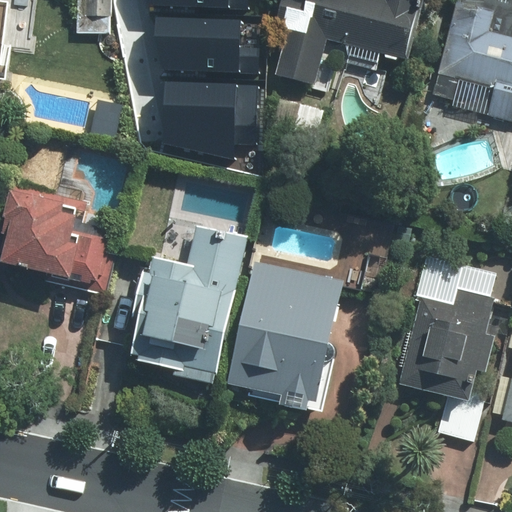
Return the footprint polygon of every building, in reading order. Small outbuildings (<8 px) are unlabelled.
[(114,17),(113,0),(78,0),(79,34),(111,34),(112,17),(114,17)] [(150,0),(152,7),(251,12),(251,0),(150,0)] [(330,35),(404,57),(417,16),(410,14),(414,0),(285,0),(280,19),(295,24),(279,76),(314,86),(330,35)] [(497,14),(457,5),(440,75),(497,89),(490,117),(511,122),(511,40),(491,35),(497,14)] [(162,71),(261,76),(262,49),(244,48),(245,21),(159,17),(158,39),(162,71)] [(0,80),(11,82),(16,41),(0,39),(0,80)] [(259,146),(260,87),(168,85),(168,146),(237,162),(237,146),(259,146)] [(0,233),(6,235),(0,256),(0,263),(109,293),(123,242),(80,230),(87,205),(12,185),(0,230),(0,233)] [(220,377),(249,237),(202,227),(194,267),(154,259),(133,359),(220,377)] [(252,400),(309,412),(310,405),(319,407),(346,282),(256,263),(229,387),(253,393),(252,400)] [(472,401),(478,375),(489,377),(498,338),(488,336),(496,299),(459,291),(456,305),(422,297),(403,384),(451,395),(443,434),(477,441),(485,404),(472,401)]
